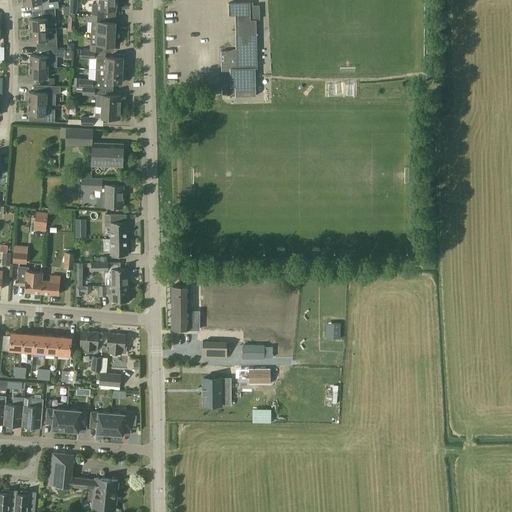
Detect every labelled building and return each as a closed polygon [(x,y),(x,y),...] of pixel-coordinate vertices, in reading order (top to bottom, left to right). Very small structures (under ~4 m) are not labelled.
[(92,15),(104,15),(104,9),(116,10),(116,0),(98,0),(98,3),(93,4),(92,15)] [(250,15),(249,3),(228,3),(228,16),(235,16),(235,15),(250,15)] [(252,3),(249,3),(250,15),(235,15),(235,38),(256,37),(256,20),(257,20),(257,5),(252,6),(252,3)] [(28,19),(29,30),(56,28),(47,29),(47,24),(55,23),(55,10),(43,11),(44,18),(28,19)] [(91,33),(115,34),(116,22),(104,22),(104,15),(92,15),(91,33)] [(45,40),(46,47),(57,47),(56,28),(29,30),(30,41),(45,40)] [(90,51),(95,51),(102,51),(103,45),(115,46),(115,34),(91,33),(90,50),(90,51)] [(235,94),(235,96),(255,96),(255,75),(257,75),(256,37),(235,38),(236,54),(229,55),(229,51),(220,51),(222,94),(235,94)] [(51,56),(30,55),(29,66),(47,67),(57,67),(57,56),(65,56),(65,49),(51,49),(51,56)] [(80,58),(94,59),(95,51),(90,51),(90,50),(81,49),(80,58)] [(96,69),(123,70),(123,58),(97,57),(96,69)] [(179,88),(179,61),(168,61),(168,88),(179,88)] [(29,77),(47,78),(47,67),(29,66),(29,77)] [(95,81),(122,83),(123,70),(96,69),(95,81)] [(93,87),(93,79),(82,79),(81,86),(82,86),(93,87)] [(28,103),(51,104),(55,104),(55,93),(60,93),(60,86),(46,85),(45,93),(28,92),(28,103)] [(82,94),(95,95),(95,87),(93,87),(82,86),(82,94)] [(96,106),(121,107),(121,96),(113,95),(97,94),(96,106)] [(43,122),(54,122),(55,109),(50,109),(51,104),(28,103),(28,114),(43,115),(43,122)] [(101,118),(120,119),(121,107),(96,106),(95,117),(101,118)] [(80,125),(93,126),(94,117),(81,116),(80,125)] [(92,129),(66,128),(65,145),(92,146),(92,129)] [(92,165),(122,166),(123,144),(93,143),(92,165)] [(96,206),(123,207),(123,198),(122,198),(122,186),(102,185),(102,178),(81,177),(81,190),(100,191),(100,197),(96,197),(96,206)] [(33,230),(45,232),(48,213),(36,211),(33,230)] [(111,226),(111,239),(127,238),(127,222),(116,222),(116,214),(104,215),(104,227),(111,226)] [(86,219),(75,219),(75,237),(86,237),(86,219)] [(111,239),(111,255),(128,255),(127,238),(111,239)] [(12,263),(26,264),(27,251),(13,250),(12,263)] [(1,265),(10,266),(11,252),(2,252),(1,265)] [(64,268),(73,269),(74,253),(65,252),(64,268)] [(112,285),(129,285),(128,268),(112,269),(108,269),(108,262),(91,262),(91,271),(104,270),(104,278),(112,278),(112,285)] [(24,286),(24,291),(41,293),(42,280),(42,273),(27,271),(28,267),(18,267),(18,276),(21,276),(20,279),(15,279),(15,285),(24,286)] [(50,275),(50,280),(42,280),(41,293),(59,294),(61,276),(50,275)] [(252,278),(251,296),(274,296),(274,278),(252,278)] [(117,301),(118,303),(127,303),(128,301),(129,301),(129,285),(112,285),(99,286),(99,296),(106,295),(106,293),(112,293),(112,301),(117,301)] [(196,322),(189,322),(189,286),(171,286),(171,330),(196,330),(196,322)] [(229,314),(228,339),(312,341),(313,316),(229,314)] [(332,323),(332,338),(340,338),(341,323),(332,323)] [(82,352),(94,353),(94,352),(96,350),(97,350),(97,346),(98,332),(81,331),(80,344),(80,349),(81,349),(82,351),(82,352)] [(10,336),(3,335),(1,351),(9,351),(9,349),(21,350),(23,334),(10,333),(10,336)] [(108,353),(122,354),(122,353),(126,353),(127,342),(124,342),(125,334),(108,333),(107,346),(101,346),(101,351),(108,351),(108,353)] [(35,335),(23,334),(21,350),(33,351),(35,335)] [(35,335),(33,351),(45,352),(47,336),(35,335)] [(47,336),(45,352),(57,353),(58,337),(47,336)] [(71,338),(58,337),(57,353),(69,354),(71,338)] [(202,358),(226,358),(226,341),(203,341),(202,358)] [(243,345),(242,358),(263,358),(264,345),(243,345)] [(91,370),(101,370),(101,357),(92,356),(91,370)] [(270,368),(249,368),(249,384),(270,384),(270,368)] [(98,385),(120,387),(121,374),(99,372),(98,385)] [(221,391),(221,377),(212,377),(204,377),(204,388),(202,388),(202,394),(204,394),(204,405),(212,405),(221,405),(221,391)] [(280,377),(280,403),(311,403),(311,377),(280,377)] [(15,416),(22,416),(23,406),(24,398),(13,398),(12,405),(5,404),(4,404),(4,415),(3,415),(2,425),(9,426),(9,428),(14,428),(15,416)] [(28,430),(33,430),(34,417),(41,418),(42,400),(31,399),(31,406),(23,406),(22,416),(21,427),(28,427),(28,430)] [(55,432),(65,433),(67,410),(54,409),(54,410),(47,409),(46,423),(49,424),(53,424),(52,429),(56,430),(55,432)] [(65,433),(74,433),(75,431),(78,431),(78,426),(82,426),(85,427),(87,412),(80,412),(80,411),(67,410),(65,433)] [(100,435),(109,436),(111,414),(98,413),(91,412),(90,427),(93,427),(97,427),(96,433),(100,433),(100,435)] [(109,436),(118,437),(119,435),(122,435),(122,429),(126,430),(130,430),(131,416),(124,415),(111,414),(109,436)] [(92,509),(114,511),(118,481),(95,478),(95,480),(71,477),(73,456),(52,453),(49,485),(61,486),(60,490),(69,491),(69,487),(70,487),(70,486),(94,489),(92,509)] [(0,511),(14,511),(15,502),(9,502),(10,491),(2,490),(2,492),(0,492),(0,511)] [(14,511),(33,511),(34,504),(27,503),(28,492),(21,492),(20,494),(16,493),(15,502),(14,511)]
